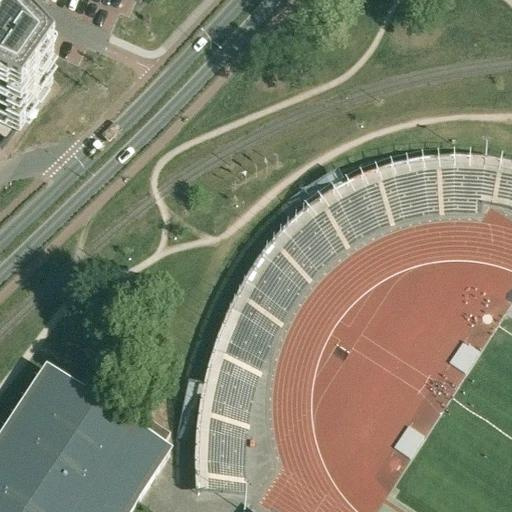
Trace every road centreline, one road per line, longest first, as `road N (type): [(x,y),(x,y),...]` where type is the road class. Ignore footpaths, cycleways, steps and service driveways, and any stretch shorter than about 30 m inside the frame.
road 1 (primary): [(0,275),(166,117),(271,0)]
road 2 (primary): [(237,0),(0,245)]
